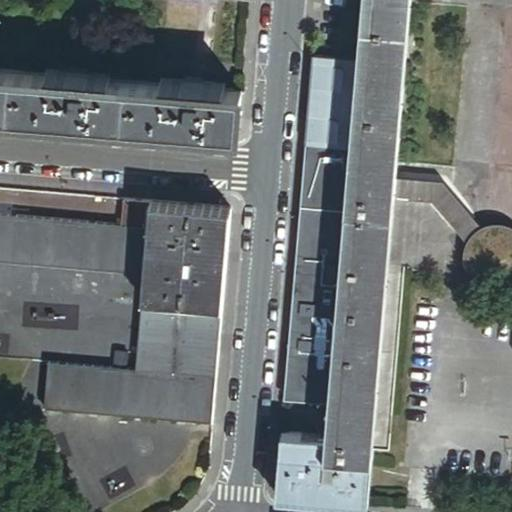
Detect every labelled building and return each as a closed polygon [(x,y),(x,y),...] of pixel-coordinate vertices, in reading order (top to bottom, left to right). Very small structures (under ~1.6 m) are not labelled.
[(325,0),(281,438),(280,438),(279,451),(280,451),(276,503),(366,511),(370,466),(371,466),(372,456),(371,456),(410,0),(325,0)] [(0,117),(237,138),(240,96),(223,94),(223,90),(160,85),(160,89),(108,85),(108,80),(45,75),(45,79),(0,75),(0,117)] [(450,178),(401,175),(398,204),(434,208),(478,282),(511,282),(511,235),(490,236),(450,178)] [(122,204),(120,230),(146,233),(149,206),(122,204)] [(140,306),(222,313),(230,213),(149,206),(146,233),(142,279),(140,306)] [(0,267),(142,279),(146,233),(120,230),(0,219),(0,267)] [(134,376),(215,383),(222,313),(140,306),(134,376)] [(41,415),(211,429),(215,383),(134,376),(45,368),(41,415)]
